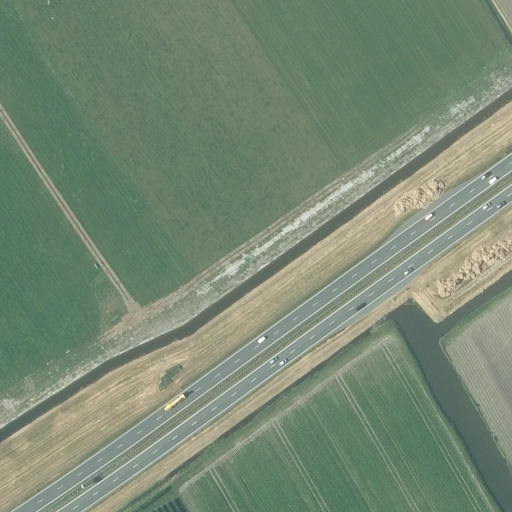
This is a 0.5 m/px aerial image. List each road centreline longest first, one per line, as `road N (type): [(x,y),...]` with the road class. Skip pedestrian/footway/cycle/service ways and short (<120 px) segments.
road 1 (trunk): [(511,163),(24,511)]
road 2 (trunk): [(68,511),(511,193)]
